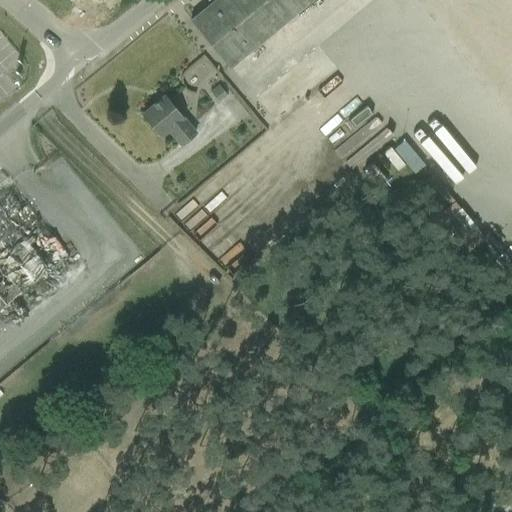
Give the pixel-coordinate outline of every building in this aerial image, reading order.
[(230,68),(311,0),(214,0),(190,20),(230,68)] [(210,91),(219,102),(227,95),(218,84),(210,91)] [(181,144),(195,132),(164,95),(142,114),(160,136),(168,129),(181,144)] [(393,149),(415,172),(426,162),(404,139),(393,149)] [(0,312),(72,257),(21,192),(0,207),(0,312)] [(460,206),(442,221),(460,243),(478,228),(460,206)]
